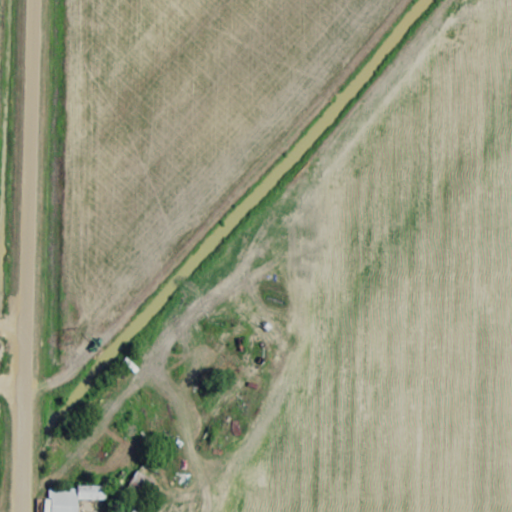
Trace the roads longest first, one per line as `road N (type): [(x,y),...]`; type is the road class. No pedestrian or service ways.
road 1 (track): [(511,98),(278,363),(230,427),(198,511)]
road 2 (residential): [(24,511),(32,0)]
